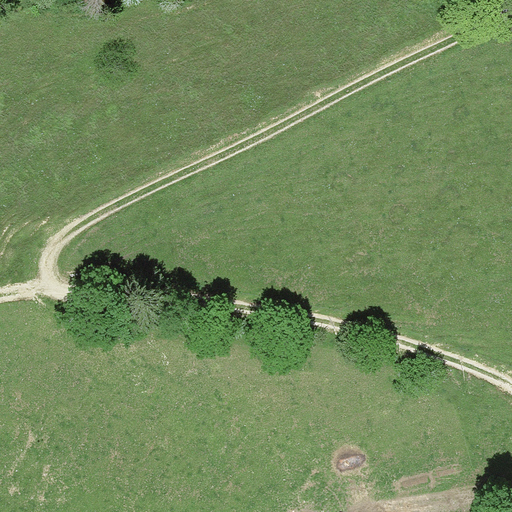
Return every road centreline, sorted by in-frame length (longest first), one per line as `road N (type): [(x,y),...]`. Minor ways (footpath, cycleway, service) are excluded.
road 1 (track): [(507,0),(446,48),(188,165),(51,247),(48,296)]
road 2 (track): [(0,300),(285,310),(511,394)]
